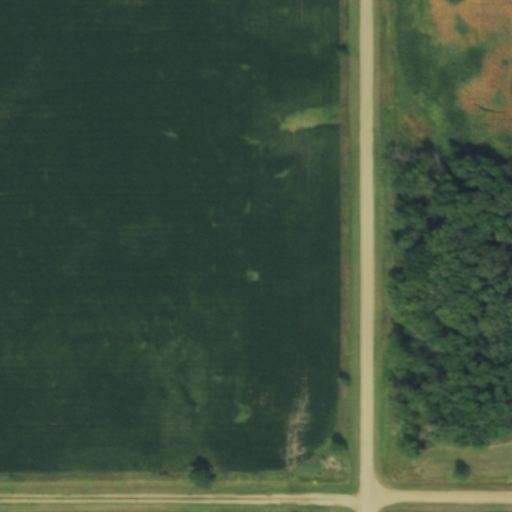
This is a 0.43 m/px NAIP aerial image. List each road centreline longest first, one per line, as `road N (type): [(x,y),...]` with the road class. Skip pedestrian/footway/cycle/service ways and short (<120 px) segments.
road 1 (residential): [(368,511),(366,0)]
road 2 (residential): [(0,494),(511,494)]
